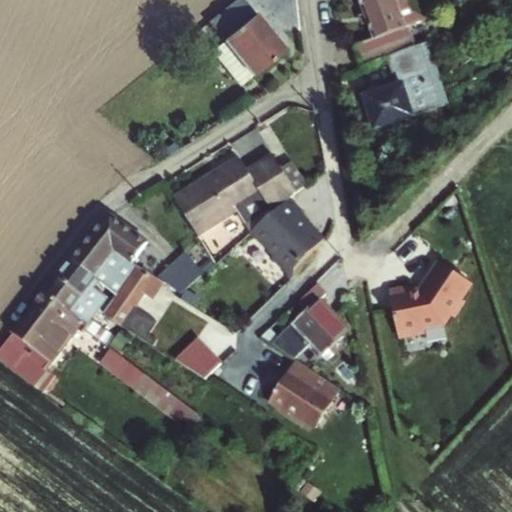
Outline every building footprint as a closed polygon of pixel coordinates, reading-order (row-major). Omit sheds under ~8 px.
[(253,17),(239,0),(236,0),(224,10),(207,24),(223,43),(211,53),(240,88),(287,49),(257,14),(253,17)] [(407,7),(413,4),(411,0),(359,0),(374,38),(355,46),(364,68),(388,59),(410,52),(402,31),(414,26),(407,7)] [(420,23),(413,4),(407,7),(414,26),(420,23)] [(410,52),(388,59),(396,87),(365,97),(375,128),(435,110),(417,49),(410,52)] [(240,160),(174,199),(196,235),(241,209),(262,197),(268,206),(274,215),(276,213),(290,201),(297,195),(284,174),(275,157),(247,172),(240,160)] [(294,167),(284,174),(297,195),(306,187),(294,167)] [(262,197),(241,209),(247,218),(268,206),(262,197)] [(290,201),(276,213),(274,215),(259,227),(280,252),(276,256),(291,273),(299,266),(320,244),(297,218),(302,214),(290,201)] [(111,217),(102,223),(73,258),(95,277),(105,264),(115,251),(131,263),(146,244),(111,217)] [(115,251),(105,264),(129,285),(119,298),(104,317),(130,333),(134,327),(123,317),(144,291),(150,295),(161,282),(156,279),(131,263),(115,251)] [(182,294),(206,273),(187,251),(156,279),(161,282),(182,294)] [(95,277),(73,258),(46,291),(85,321),(106,295),(91,282),(95,277)] [(411,287),(390,292),(401,339),(427,333),(426,328),(446,324),(452,314),(456,317),(466,301),(462,299),(472,282),(439,261),(421,289),(412,291),(411,287)] [(105,264),(95,277),(119,298),(129,285),(105,264)] [(297,275),(299,266),(291,273),(290,274),(294,279),(297,275)] [(326,293),(317,284),(298,304),(307,313),(274,346),(297,362),(310,347),(322,358),(348,332),(317,301),(326,293)] [(85,321),(46,291),(14,332),(52,361),(77,330),(80,332),(82,330),(88,323),(85,321)] [(82,330),(104,348),(111,339),(89,321),(88,323),(82,330)] [(15,348),(4,363),(43,392),(54,377),(15,348)] [(129,366),(108,351),(101,359),(122,376),(123,375),(129,366)] [(194,374),(209,383),(228,363),(216,351),(194,374)] [(318,428),(343,392),(299,363),(272,403),(291,416),(294,412),(318,428)] [(129,366),(123,375),(187,422),(194,414),(183,406),(129,366)]
